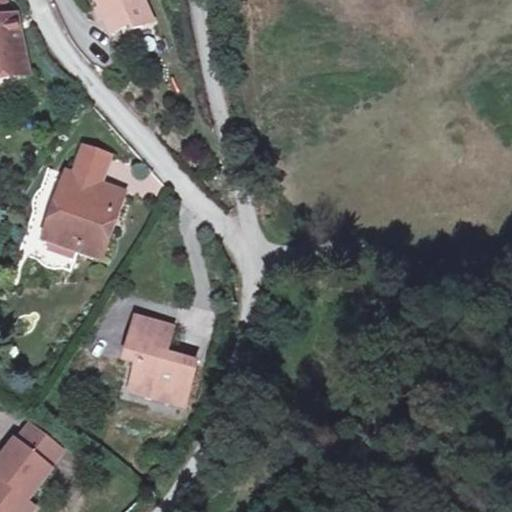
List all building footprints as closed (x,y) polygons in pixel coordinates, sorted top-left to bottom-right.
[(0,0),(0,81),(28,75),(15,18),(6,20),(1,0),(0,0)] [(153,22),(143,0),(96,0),(113,35),(131,27),(133,31),(153,22)] [(108,231),(121,194),(102,187),(112,158),(85,149),(75,178),(68,176),(62,193),(72,196),(62,225),(53,221),(45,242),(101,261),(111,232),(108,231)] [(219,174),(214,158),(200,162),(204,178),(219,174)] [(62,225),(72,196),(62,193),(53,221),(62,225)] [(166,357),(173,329),(136,320),(125,361),(138,364),(131,393),(185,407),(196,364),(166,357)] [(67,452),(30,423),(16,442),(52,471),(67,452)] [(27,502),(52,471),(16,442),(0,462),(0,479),(1,480),(0,480),(0,511),(20,511),(27,502)] [(20,511),(32,511),(35,509),(27,502),(20,511)]
